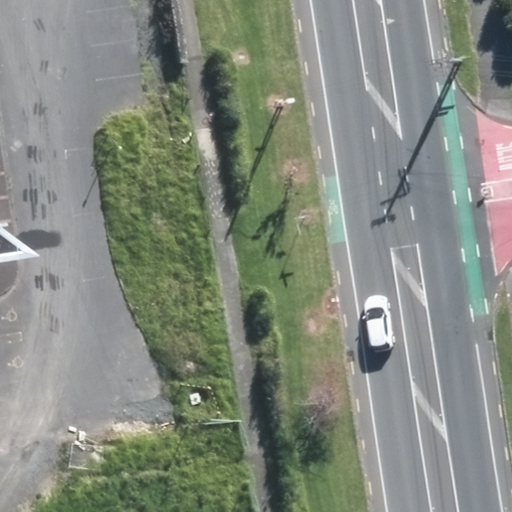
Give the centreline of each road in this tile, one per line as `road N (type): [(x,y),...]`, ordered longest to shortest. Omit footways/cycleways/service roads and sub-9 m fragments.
road 1 (primary): [(406,219),(449,511)]
road 2 (primary): [(373,0),(406,219)]
